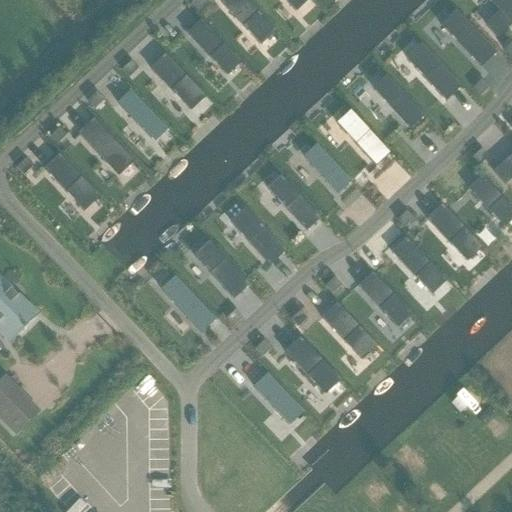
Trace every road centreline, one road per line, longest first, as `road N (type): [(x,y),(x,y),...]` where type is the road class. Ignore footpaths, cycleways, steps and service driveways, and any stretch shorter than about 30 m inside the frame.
road 1 (residential): [(186,386),(316,263),(355,241),(485,119),(511,82)]
road 2 (residential): [(186,386),(0,190)]
road 3 (residential): [(0,160),(170,0)]
road 4 (residential): [(203,511),(190,498),(186,386)]
